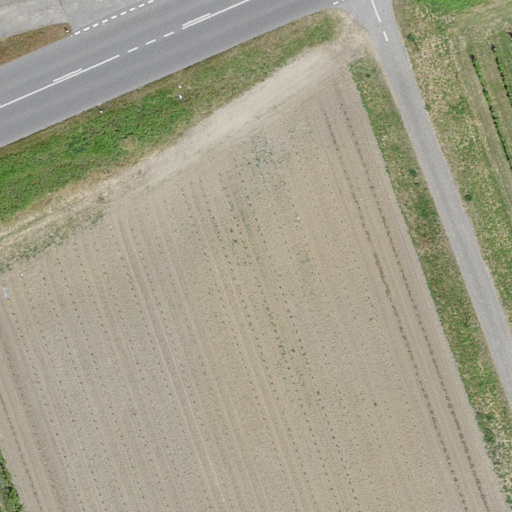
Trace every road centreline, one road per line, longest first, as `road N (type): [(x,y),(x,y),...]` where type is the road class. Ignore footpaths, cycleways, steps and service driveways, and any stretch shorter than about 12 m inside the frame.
road 1 (track): [(511,374),(375,0)]
road 2 (secondary): [(0,108),(251,0)]
